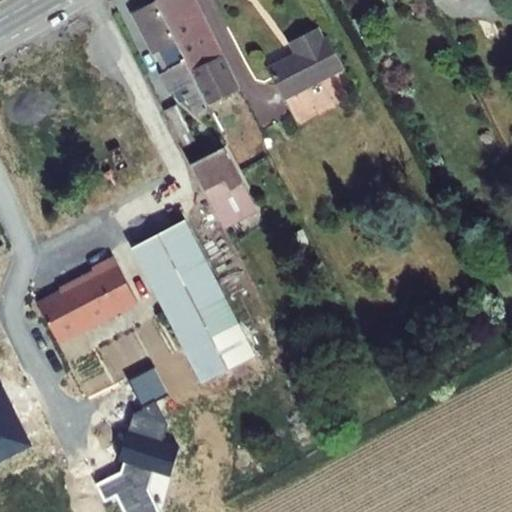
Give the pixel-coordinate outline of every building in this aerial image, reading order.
[(190,10),(185,0),(175,0),(164,5),(206,96),(238,81),(200,0),(196,0),(200,6),(190,10)] [(196,0),(185,0),(190,10),(200,6),(196,0)] [(206,96),(164,5),(144,15),(163,56),(173,51),(181,68),(171,72),(180,92),(184,90),(190,102),(196,100),(203,116),(213,111),(206,96)] [(0,103),(40,185),(146,132),(95,28),(0,74),(0,103)] [(296,56),(301,66),(270,81),(284,110),(348,79),(334,50),(329,53),(324,42),(296,56)] [(182,105),(169,111),(186,148),(199,142),(182,105)] [(221,137),(188,152),(218,216),(231,210),(229,205),(248,196),(221,137)] [(248,196),(229,205),(231,210),(232,212),(252,203),(248,196)] [(198,387),(250,363),(184,223),(132,248),(198,387)] [(137,301),(115,257),(94,267),(96,273),(39,301),(58,340),(137,301)] [(122,471),(97,483),(105,499),(117,493),(126,511),(159,511),(147,487),(152,470),(171,475),(179,446),(163,441),(168,423),(166,422),(155,400),(168,394),(156,369),(130,381),(143,409),(134,413),(120,460),(125,461),(122,471)] [(0,459),(32,444),(3,385),(0,386),(0,459)]
